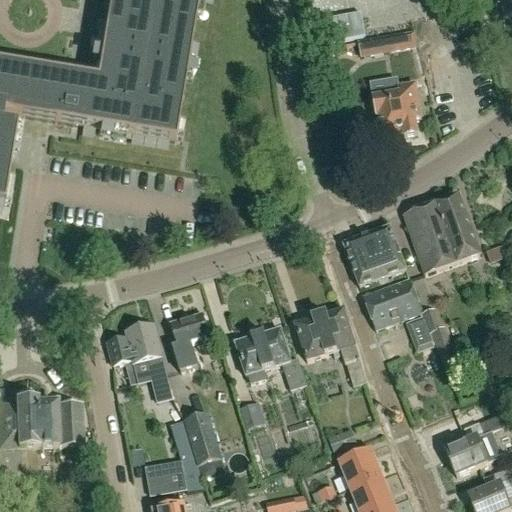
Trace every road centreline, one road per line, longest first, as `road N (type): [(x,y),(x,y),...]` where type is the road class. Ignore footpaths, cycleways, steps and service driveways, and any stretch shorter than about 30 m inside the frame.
road 1 (residential): [(433,511),(326,227)]
road 2 (residential): [(85,296),(326,227)]
road 3 (residential): [(326,227),(294,101),(282,0)]
road 4 (residential): [(122,511),(85,296)]
road 5 (residential): [(326,227),(511,117)]
